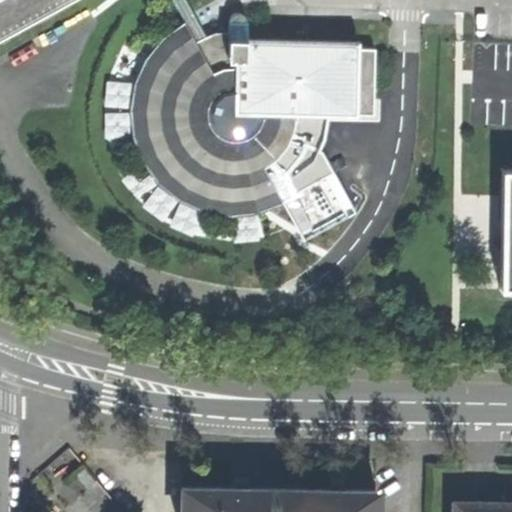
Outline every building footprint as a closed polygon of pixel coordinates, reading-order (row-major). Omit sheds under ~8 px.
[(0,0),(0,40),(74,0),(0,0)] [(173,0),(186,22),(196,42),(206,37),(185,0),(173,0)] [(206,37),(196,42),(186,22),(164,36),(146,56),(134,84),(129,109),(134,133),(139,153),(146,165),(155,179),(169,192),(184,204),(205,213),(221,215),(239,216),(262,213),(284,204),(273,183),(292,168),(301,156),(315,162),(327,136),(330,114),(373,114),(374,92),(375,48),(358,48),(358,40),(248,37),(247,23),(245,19),(241,15),(233,15),(229,20),(228,31),(216,31),(206,37)] [(511,168),(505,168),(504,232),(503,288),(511,288),(511,168)] [(298,511),(298,491),(249,490),(249,486),(243,486),(234,486),(235,490),(184,489),(183,511),(298,511)] [(377,511),(378,492),(345,492),(345,487),(338,487),(333,487),(333,491),(298,491),(298,511),(377,511)]
